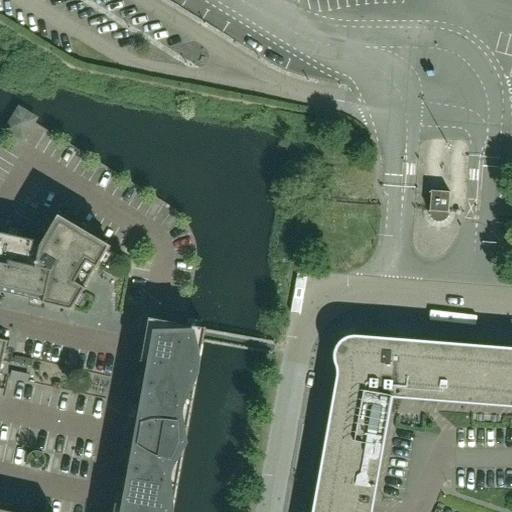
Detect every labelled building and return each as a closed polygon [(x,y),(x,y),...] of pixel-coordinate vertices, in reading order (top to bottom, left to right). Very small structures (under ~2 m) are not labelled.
[(449,214),(451,193),(432,191),(430,213),(430,215),(431,217),(431,218),(432,219),(433,220),(434,221),(436,222),(438,222),(441,222),(443,222),(445,221),(446,220),(447,219),(447,218),(448,217),(449,215),(449,214)] [(94,273),(95,272),(97,269),(98,269),(111,247),(59,217),(44,243),(1,234),(0,237),(0,292),(44,303),(44,305),(73,311),(86,289),(85,289),(87,286),(87,284),(87,283),(93,273),(94,273)] [(200,331),(200,330),(200,328),(188,326),(188,328),(188,327),(188,328),(183,327),(184,327),(183,327),(183,325),(172,323),(171,324),(171,325),(167,325),(167,324),(166,324),(167,322),(155,320),(154,323),(151,322),(151,323),(150,322),(149,322),(141,363),(146,364),(135,425),(135,426),(136,426),(136,427),(133,442),(133,443),(132,443),(121,505),(116,504),(114,511),(173,511),(205,332),(203,332),(203,331),(200,331)] [(511,511),(511,349),(386,339),(356,337),(355,337),(352,337),(350,338),(348,338),(346,339),(343,341),(341,343),(339,344),(338,346),(337,349),(336,351),(335,353),(335,355),(334,357),(335,360),(335,363),(335,364),(336,366),(337,368),(337,370),(338,373),(338,374),(338,376),(337,378),(317,492),(314,511),(313,511),(511,511)] [(0,511),(8,511),(0,510),(0,381),(3,370),(2,370),(3,365),(4,366),(9,342),(0,340),(0,511)]
